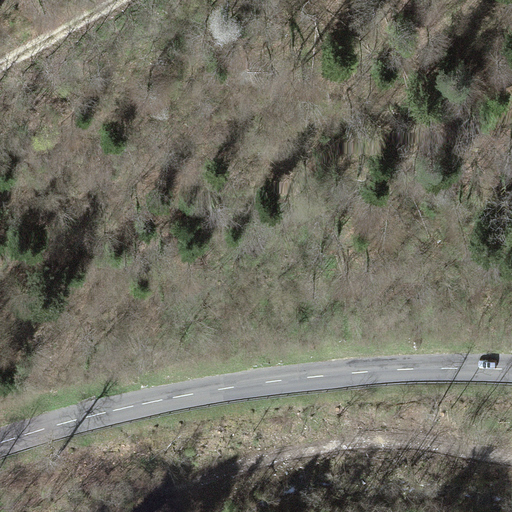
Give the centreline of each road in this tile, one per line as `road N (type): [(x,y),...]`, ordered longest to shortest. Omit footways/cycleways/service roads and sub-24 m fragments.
road 1 (secondary): [(511,368),(390,369),(252,383),(106,411),(0,443)]
road 2 (track): [(511,461),(363,445),(223,475),(134,511)]
road 3 (track): [(0,64),(126,0)]
